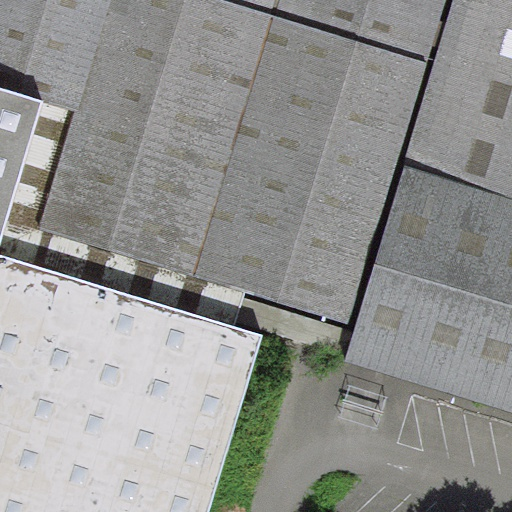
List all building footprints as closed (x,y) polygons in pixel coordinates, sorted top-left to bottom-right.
[(0,0),(0,85),(82,113),(117,0),(0,0)] [(448,61),(249,0),(117,0),(82,113),(49,222),(368,320),(418,161),(448,61)] [(249,0),(448,61),(466,0),(249,0)] [(511,190),(511,0),(466,0),(448,61),(418,161),(511,190)] [(49,222),(82,113),(0,85),(0,236),(41,249),(49,222)] [(511,190),(418,161),(368,320),(357,355),(511,403),(511,190)] [(0,511),(204,511),(259,336),(0,256),(0,511)]
